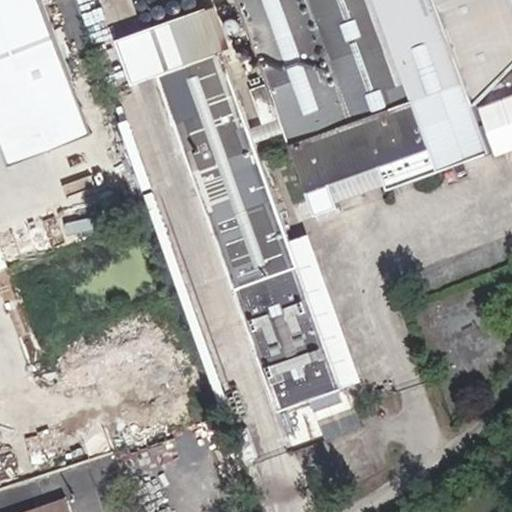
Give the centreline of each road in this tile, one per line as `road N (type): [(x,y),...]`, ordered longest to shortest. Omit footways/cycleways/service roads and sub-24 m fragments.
road 1 (unknown): [(275,464),(106,0)]
road 2 (unknown): [(511,181),(401,232),(384,248),(374,281),(400,369)]
